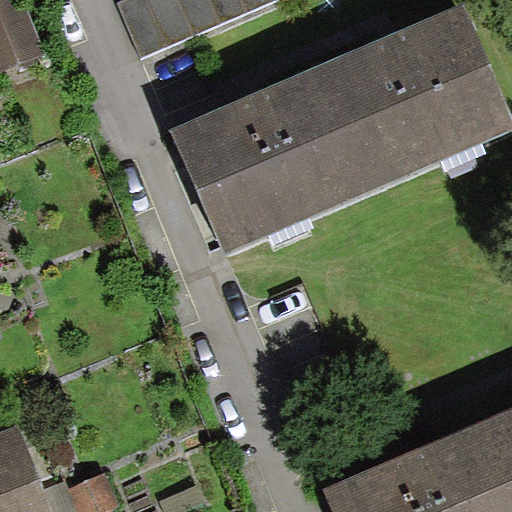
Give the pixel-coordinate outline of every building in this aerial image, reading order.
[(0,78),(48,60),(25,0),(8,0),(0,3),(0,78)] [(137,0),(120,8),(145,65),(296,0),(137,0)] [(254,105),(171,140),(227,269),(511,146),(511,133),(461,16),(390,47),(254,105)] [(511,511),(511,420),(408,467),(321,505),(324,511),(511,511)] [(0,434),(0,511),(52,511),(17,427),(0,434)]
